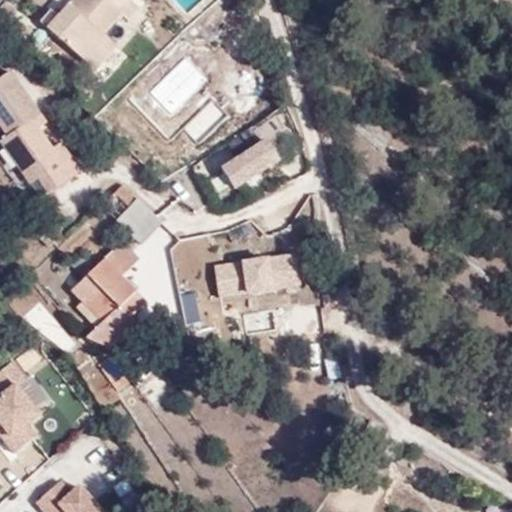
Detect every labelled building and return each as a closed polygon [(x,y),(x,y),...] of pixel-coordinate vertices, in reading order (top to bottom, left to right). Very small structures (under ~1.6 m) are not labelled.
[(1,0),(0,1),(0,24),(16,8),(7,0),(1,0)] [(77,0),(61,17),(51,8),(41,19),(93,70),(114,48),(101,38),(121,18),(127,24),(138,11),(125,0),(77,0)] [(58,0),(51,8),(61,17),(77,0),(58,0)] [(50,151),(35,131),(29,122),(37,116),(8,74),(0,78),(0,130),(4,137),(0,140),(0,144),(18,174),(34,164),(51,190),(77,175),(58,145),(50,151)] [(29,122),(35,131),(44,125),(37,116),(29,122)] [(219,162),(234,186),(280,158),(265,134),(219,162)] [(137,205),(148,216),(158,206),(147,196),(137,205)] [(138,226),(148,216),(137,205),(126,216),(138,226)] [(132,234),(99,261),(120,284),(99,302),(89,304),(98,316),(85,327),(109,336),(135,313),(132,309),(121,297),(141,283),(130,269),(148,254),(132,234)] [(212,262),(220,299),(302,283),(295,246),(212,262)] [(120,284),(99,261),(79,277),(87,289),(81,294),(89,304),(99,302),(120,284)] [(151,295),(141,283),(121,297),(132,309),(151,295)] [(0,431),(14,451),(40,432),(29,418),(50,403),(16,356),(0,367),(0,431)] [(63,476),(34,501),(44,511),(108,511),(74,473),(110,474),(111,455),(85,426),(29,475),(63,476)]
